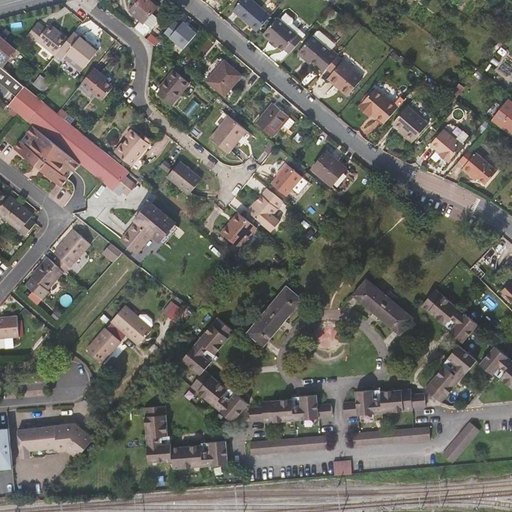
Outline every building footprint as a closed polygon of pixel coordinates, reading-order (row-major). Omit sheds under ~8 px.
[(144,21),(135,29),(148,40),(155,46),(164,54),(170,46),(146,26),(148,25),(153,29),(161,20),(155,15),(154,14),(159,7),(151,0),(141,0),(132,11),(144,21)] [(242,0),(234,10),(258,30),(272,15),(254,0),(242,0)] [(273,38),(279,42),(286,48),(287,47),(293,52),(304,38),(307,32),(294,21),(293,19),(295,17),(288,11),(282,18),(280,15),(266,31),(273,38)] [(181,27),(176,22),(166,34),(184,51),(198,35),(185,23),(181,27)] [(31,35),(56,56),(69,40),(62,34),(60,35),(49,26),(47,29),(40,24),(31,35)] [(92,47),(75,33),(69,40),(56,56),(61,60),(80,75),(85,68),(98,52),(100,49),(94,44),(92,47)] [(0,34),(0,49),(4,45),(12,51),(15,47),(0,34)] [(320,68),(326,73),(329,68),(338,58),(340,56),(334,51),(333,53),(327,48),(331,42),(321,34),(318,34),(315,38),(314,38),(299,55),(306,61),(307,60),(318,69),(320,68)] [(22,59),(25,56),(18,50),(15,54),(22,59)] [(364,80),(338,58),(329,68),(335,73),(329,81),(349,98),(364,80)] [(225,98),(231,91),(243,78),(226,64),(221,60),(203,80),(208,84),(225,98)] [(6,80),(11,74),(0,65),(0,83),(2,85),(6,80)] [(180,67),(175,72),(184,80),(188,74),(181,68),(180,67)] [(105,77),(95,69),(82,85),(103,102),(113,89),(103,80),(105,77)] [(191,85),(184,80),(175,72),(161,90),(163,91),(158,97),(172,109),(191,85)] [(36,86),(46,94),(56,82),(46,73),(36,86)] [(6,80),(19,91),(23,85),(11,74),(6,80)] [(23,94),(11,108),(13,110),(19,115),(34,127),(61,149),(80,165),(102,183),(115,194),(120,188),(120,189),(132,175),(97,146),(87,138),(71,124),(64,118),(58,114),(41,100),(37,96),(35,94),(23,85),(19,91),(23,94)] [(373,114),(385,125),(398,110),(374,90),(361,108),(371,116),(373,114)] [(511,104),(510,103),(497,122),(511,134),(511,104)] [(275,107),(259,125),(274,139),(290,119),(275,107)] [(403,131),(415,141),(429,124),(409,107),(394,124),(403,131)] [(72,118),(62,109),(58,114),(64,118),(71,124),(73,122),(71,120),(72,118)] [(229,155),(237,145),(236,143),(245,131),(229,118),(211,140),(229,155)] [(62,188),(80,165),(61,149),(34,127),(28,135),(32,139),(26,146),(22,142),(16,150),(31,163),(62,188)] [(446,127),(434,142),(445,151),(443,154),(451,160),(460,150),(465,143),(446,127)] [(152,142),(147,137),(144,140),(140,136),(132,130),(126,137),(129,139),(126,142),(124,145),(122,144),(115,152),(132,166),(152,142)] [(248,132),(245,131),(236,143),(237,145),(248,132)] [(413,144),(415,141),(403,131),(400,133),(413,144)] [(473,158),(467,153),(459,163),(464,167),(461,171),(472,180),(474,177),(485,186),(496,173),(475,155),(473,158)] [(328,155),(314,172),(333,189),(348,172),(328,155)] [(180,164),(168,179),(189,197),(202,181),(180,164)] [(277,177),(279,178),(289,166),(287,165),(277,177)] [(289,166),(279,178),(272,186),(288,198),(304,179),(289,166)] [(144,185),(132,175),(120,189),(133,199),(144,185)] [(274,218),(285,204),(269,190),(250,214),(274,234),(282,225),(274,218)] [(32,215),(9,196),(7,198),(0,206),(0,217),(25,237),(35,224),(31,221),(29,219),(32,215)] [(175,223),(148,201),(133,221),(135,222),(120,240),(136,253),(151,235),(159,242),(175,223)] [(240,215),(230,227),(232,229),(243,217),(240,215)] [(232,229),(230,227),(223,235),(241,250),(258,230),(243,217),(232,229)] [(59,259),(55,265),(64,273),(65,274),(90,246),(74,232),(54,254),(59,259)] [(310,233),(306,237),(310,241),(315,236),(310,233)] [(112,242),(103,251),(114,260),(122,251),(112,242)] [(274,248),(259,261),(264,267),(279,254),(274,248)] [(49,290),(64,273),(55,265),(48,259),(33,277),(34,278),(27,287),(42,300),(50,292),(49,290)] [(355,295),(379,315),(392,299),(369,279),(355,295)] [(270,308),(286,322),(306,298),(291,284),(270,308)] [(460,326),(453,335),(464,344),(479,325),(436,292),(423,308),(448,327),(453,321),(460,326)] [(416,319),(392,299),(379,315),(402,335),(416,319)] [(139,345),(153,329),(126,306),(87,350),(103,363),(128,335),(139,345)] [(265,346),(286,322),(270,308),(250,332),(265,346)] [(171,322),(179,329),(188,318),(180,312),(171,322)] [(0,339),(21,337),(19,317),(0,318),(0,339)] [(237,398),(229,406),(223,400),(229,394),(205,373),(211,367),(203,359),(208,353),(215,358),(235,335),(219,321),(184,362),(201,377),(191,389),(232,425),(248,407),(237,398)] [(511,382),(511,356),(499,346),(484,365),(496,373),(503,365),(510,370),(505,377),(511,382)] [(455,372),(448,367),(429,392),(446,405),(479,361),(461,347),(452,359),(460,365),(457,369),(455,372)] [(411,395),(411,390),(381,393),(381,402),(372,403),(371,392),(356,393),(357,402),(344,404),(345,418),(412,411),(412,408),(426,407),(425,394),(411,395)] [(332,405),(319,406),(318,397),(302,398),(303,410),(294,411),(293,402),(263,404),(264,409),(251,410),(253,424),(265,423),(266,426),(333,419),(332,405)] [(104,410),(92,400),(87,407),(99,416),(104,410)] [(207,444),(208,456),(199,456),(198,448),(167,451),(167,447),(156,448),(155,440),(164,439),(161,407),(140,409),(145,464),(168,462),(170,473),(224,467),(222,443),(207,444)] [(75,452),(83,458),(99,438),(81,423),(65,424),(66,428),(47,429),(47,426),(41,426),(41,430),(38,430),(27,431),(27,428),(23,428),(24,431),(17,432),(20,460),(30,459),(29,452),(67,449),(68,452),(75,452)] [(477,424),(454,454),(465,462),(488,432),(477,424)] [(361,434),(362,438),(353,439),(354,448),(428,441),(426,428),(361,434)] [(0,470),(14,470),(10,429),(0,430),(0,470)] [(328,437),(250,444),(252,457),(330,450),(328,437)] [(335,472),(352,471),(351,459),(334,460),(335,472)]
